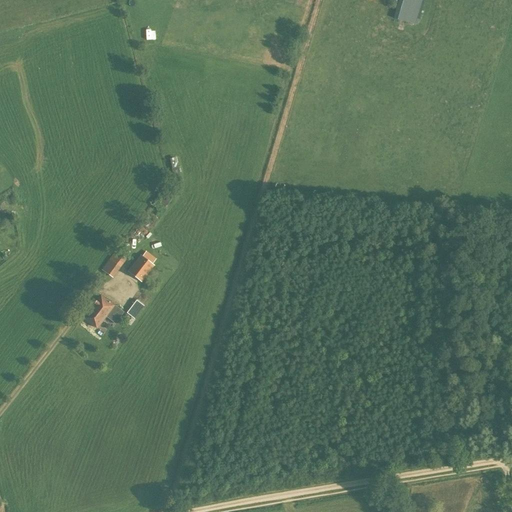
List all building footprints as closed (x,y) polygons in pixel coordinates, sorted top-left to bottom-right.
[(398,0),(393,19),(415,25),(422,0),(398,0)] [(171,167),(173,177),(180,175),(178,166),(171,167)] [(156,204),(164,209),(173,196),(166,191),(156,204)] [(158,261),(160,257),(147,250),(145,254),(158,261)] [(139,259),(129,271),(142,281),(154,266),(142,256),(139,259)] [(104,269),(117,276),(123,264),(110,258),(104,269)] [(82,318),(97,329),(109,313),(112,315),(117,308),(100,294),(82,318)] [(135,307),(132,305),(126,312),(134,318),(140,310),(140,311),(142,307),(137,303),(135,307)]
